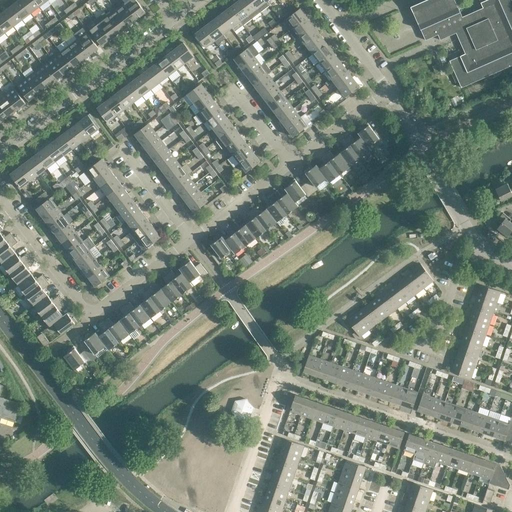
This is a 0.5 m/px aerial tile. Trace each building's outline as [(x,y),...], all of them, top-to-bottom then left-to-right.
[(31,13),(20,0),(18,0),(11,6),(22,20),(31,13)] [(39,7),(34,0),(20,0),(31,13),(39,7)] [(51,4),(47,0),(34,0),(39,7),(42,11),(51,4)] [(145,12),(136,0),(128,0),(124,3),(136,19),(145,12)] [(260,12),(251,0),(239,0),(238,1),(252,19),(260,12)] [(269,6),(266,2),(264,0),(251,0),(260,12),(269,6)] [(511,2),(511,0),(479,0),(483,8),(462,17),(454,0),(425,0),(410,7),(425,40),(438,35),(440,40),(456,33),(465,54),(449,61),(461,88),(511,65),(511,2)] [(252,19),(238,1),(230,7),(243,25),(252,19)] [(136,19),(124,3),(116,10),(128,26),(136,19)] [(22,20),(11,6),(3,12),(13,26),(22,20)] [(243,25),(230,7),(221,14),(232,28),(234,32),(243,25)] [(307,17),(300,8),(286,19),(293,28),(307,17)] [(128,26),(116,10),(107,16),(119,32),(128,26)] [(13,26),(3,12),(0,14),(0,26),(5,33),(13,26)] [(232,28),(221,14),(212,20),(223,34),(232,28)] [(119,32),(107,16),(99,23),(111,39),(119,32)] [(313,26),(307,17),(293,28),(289,31),(295,39),(299,36),(313,26)] [(226,38),(223,34),(212,20),(204,27),(214,41),(217,45),(226,38)] [(111,39),(99,23),(90,30),(102,46),(111,39)] [(320,34),(313,26),(299,36),(306,45),(320,34)] [(214,41),(204,27),(195,34),(206,48),(214,41)] [(98,48),(86,32),(77,39),(89,55),(98,48)] [(326,43),(320,34),(306,45),(312,54),(326,43)] [(89,55),(77,39),(69,45),(81,61),(89,55)] [(194,56),(183,42),(174,49),(185,63),(194,56)] [(333,52),(326,43),(312,54),(319,62),(333,52)] [(259,53),(253,44),(234,59),(240,67),(254,57),(259,53)] [(81,61),(69,45),(60,52),(72,68),(81,61)] [(185,63),(174,49),(166,56),(177,70),(185,63)] [(72,68),(60,52),(52,59),(64,74),(72,68)] [(339,60),(333,52),(319,62),(325,71),(339,60)] [(177,70),(166,56),(157,62),(168,76),(177,70)] [(261,65),(254,57),(240,67),(247,76),(261,65)] [(64,74),(52,59),(43,65),(55,81),(64,74)] [(346,69),(339,60),(325,71),(332,79),(346,69)] [(168,76),(157,62),(149,69),(159,83),(168,76)] [(265,62),(261,65),(247,76),(253,85),(268,74),(272,71),(265,62)] [(55,81),(43,65),(34,72),(46,88),(55,81)] [(159,83),(149,69),(140,75),(151,89),(159,83)] [(352,77),(346,69),(332,79),(338,88),(352,77)] [(46,88),(34,72),(26,78),(38,94),(46,88)] [(274,83),(268,74),(253,85),(260,93),(274,83)] [(151,89),(140,75),(131,82),(142,96),(151,89)] [(359,86),(352,77),(338,88),(345,97),(359,86)] [(38,94),(26,78),(17,85),(29,101),(38,94)] [(142,96),(131,82),(123,88),(134,102),(142,96)] [(208,92),(201,83),(187,94),(194,103),(208,92)] [(281,91),(274,83),(260,93),(266,102),(281,91)] [(13,87),(4,94),(17,110),(26,103),(13,87)] [(134,102),(123,88),(114,95),(125,109),(134,102)] [(287,100),(281,91),(266,102),(273,111),(287,100)] [(214,101),(208,92),(194,103),(200,112),(214,101)] [(17,110),(4,94),(0,97),(0,106),(8,117),(17,110)] [(125,109),(114,95),(106,101),(116,115),(125,109)] [(294,108),(287,100),(273,111),(279,119),(294,108)] [(116,115),(106,101),(97,108),(107,122),(116,115)] [(221,109),(214,101),(200,112),(196,115),(203,123),(207,120),(221,109)] [(172,112),(175,117),(179,114),(172,106),(169,108),(172,112)] [(300,117),(294,108),(279,119),(286,128),(300,117)] [(227,118),(221,109),(207,120),(213,129),(227,118)] [(88,115),(79,121),(90,136),(99,129),(88,115)] [(168,115),(161,120),(164,125),(172,120),(168,115)] [(307,126),(300,117),(286,128),(293,137),(307,126)] [(234,127),(227,118),(213,129),(220,137),(234,127)] [(90,136),(79,121),(70,128),(81,142),(90,136)] [(155,132),(148,123),(134,134),(141,143),(155,132)] [(374,131),(367,123),(362,127),(364,129),(358,133),(361,137),(368,147),(369,146),(371,150),(382,142),(381,141),(386,138),(379,127),(374,131)] [(240,135),(234,127),(220,137),(216,140),(222,149),(226,146),(240,135)] [(81,142),(70,128),(62,135),(73,149),(81,142)] [(162,141),(155,132),(141,143),(148,151),(162,141)] [(73,149),(62,135),(53,141),(64,155),(73,149)] [(247,144),(240,135),(226,146),(233,155),(247,144)] [(355,141),(350,135),(345,138),(361,158),(371,150),(369,146),(368,147),(361,137),(355,141)] [(361,158),(345,138),(341,142),(346,148),(340,153),(350,166),(361,158)] [(64,155),(53,141),(45,148),(55,162),(64,155)] [(168,149),(162,141),(148,151),(154,160),(168,149)] [(253,153),(247,144),(233,155),(239,163),(253,153)] [(60,167),(55,162),(45,148),(36,154),(47,168),(51,174),(60,167)] [(175,158),(168,149),(154,160),(161,169),(175,158)] [(334,157),(329,150),(324,154),(340,174),(350,166),(340,153),(334,157)] [(260,161),(253,153),(239,163),(246,172),(260,161)] [(47,168),(36,154),(27,161),(38,175),(47,168)] [(340,174),(324,154),(320,158),(325,164),(319,169),(326,178),(326,179),(329,183),(340,174)] [(181,167),(175,158),(161,169),(167,177),(181,167)] [(108,168),(102,159),(88,169),(94,178),(108,168)] [(38,175),(27,161),(19,167),(30,181),(38,175)] [(319,169),(316,165),(310,169),(309,167),(304,171),(310,179),(305,183),(313,193),(318,189),(316,186),(326,179),(326,178),(319,169)] [(30,181),(19,167),(10,174),(21,188),(30,181)] [(188,175),(181,167),(167,177),(174,186),(188,175)] [(115,176),(108,168),(94,178),(101,187),(115,176)] [(194,184),(188,175),(174,186),(180,194),(194,184)] [(121,185),(115,176),(101,187),(107,196),(121,185)] [(300,187),(294,179),(289,182),(291,184),(285,189),(287,193),(288,192),(295,202),(306,194),(308,197),(313,193),(305,183),(300,187)] [(511,189),(511,190),(507,183),(496,189),(495,187),(489,190),(493,197),(498,194),(501,200),(511,195),(511,189)] [(201,192),(194,184),(180,194),(187,203),(201,192)] [(128,193),(121,185),(107,196),(114,204),(128,193)] [(282,197),(277,190),(272,194),(287,214),(298,206),(295,202),(288,192),(287,193),(282,197)] [(208,201),(201,192),(187,203),(193,212),(208,201)] [(134,202),(128,193),(114,204),(120,213),(134,202)] [(31,194),(26,198),(29,203),(34,199),(31,194)] [(287,214),(272,194),(267,197),(272,204),(267,208),(277,222),(280,226),(285,222),(285,219),(283,217),(287,214)] [(57,207),(50,198),(36,209),(43,217),(57,207)] [(141,211),(134,202),(120,213),(127,221),(141,211)] [(261,213),(256,206),(251,210),(266,230),(277,222),(267,208),(261,213)] [(63,215),(57,207),(43,217),(49,226),(63,215)] [(266,230),(251,210),(246,213),(251,220),(246,224),(256,238),(266,230)] [(148,219),(141,211),(127,221),(133,230),(148,219)] [(498,220),(501,223),(497,228),(508,236),(511,230),(511,223),(509,221),(511,219),(503,213),(498,220)] [(70,224),(63,215),(49,226),(56,235),(70,224)] [(154,228),(148,219),(133,230),(140,239),(154,228)] [(240,229),(235,222),(230,226),(245,246),(256,238),(246,224),(240,229)] [(76,233),(70,224),(56,235),(62,243),(76,233)] [(245,246),(230,226),(225,229),(230,236),(225,240),(232,250),(235,254),(245,246)] [(161,237),(154,228),(140,239),(135,242),(143,252),(148,249),(147,247),(161,237)] [(0,247),(14,237),(10,232),(4,238),(0,232),(0,247)] [(83,241),(76,233),(62,243),(69,252),(83,241)] [(225,240),(222,236),(216,241),(215,239),(210,243),(216,251),(211,255),(219,265),(224,261),(222,258),(232,250),(225,240)] [(18,242),(14,237),(0,247),(0,260),(2,263),(15,253),(11,247),(18,242)] [(90,250),(83,241),(69,252),(75,260),(90,250)] [(262,247),(256,251),(260,256),(266,252),(262,247)] [(96,258),(90,250),(75,260),(82,269),(96,258)] [(20,258),(15,253),(2,263),(0,264),(0,269),(6,277),(10,274),(30,258),(26,253),(20,258)] [(253,262),(246,253),(239,259),(245,267),(253,262)] [(34,263),(30,258),(10,274),(18,284),(31,274),(27,268),(34,263)] [(103,267),(96,258),(82,269),(88,278),(103,267)] [(189,259),(186,260),(184,262),(185,264),(179,269),(182,273),(182,272),(190,282),(200,274),(202,277),(208,273),(200,263),(195,267),(189,259)] [(433,281),(421,264),(411,272),(424,288),(433,281)] [(109,276),(103,267),(88,278),(95,287),(109,276)] [(177,277),(171,270),(167,274),(182,294),(193,286),(190,282),(182,272),(182,273),(177,277)] [(424,288),(411,272),(402,278),(415,295),(424,288)] [(36,280),(31,274),(18,284),(26,295),(46,279),(42,274),(36,280)] [(182,294),(167,274),(162,277),(167,284),(161,288),(172,302),(182,294)] [(415,295),(402,278),(393,285),(406,302),(415,295)] [(50,284),(46,279),(26,295),(34,305),(47,295),(43,289),(50,284)] [(406,302),(393,285),(384,292),(397,309),(406,302)] [(501,291),(481,285),(477,296),(497,303),(501,291)] [(150,286),(146,290),(161,310),(172,302),(161,288),(156,293),(150,286)] [(161,310),(146,290),(141,293),(146,300),(140,304),(151,318),(161,310)] [(397,309),(384,292),(375,299),(387,316),(397,309)] [(52,301),(47,295),(34,305),(42,316),(62,300),(58,295),(52,301)] [(497,303),(477,296),(473,307),(493,314),(497,303)] [(387,316),(375,299),(366,306),(378,323),(387,316)] [(66,305),(62,300),(42,316),(50,326),(54,323),(53,323),(63,316),(59,310),(66,305)] [(129,302),(125,306),(140,326),(151,318),(140,304),(134,309),(129,302)] [(140,326),(125,306),(120,309),(125,316),(119,320),(130,334),(140,326)] [(378,323),(366,306),(357,313),(369,329),(378,323)] [(493,314),(473,307),(470,318),(489,324),(493,314)] [(71,319),(67,313),(63,316),(53,323),(54,323),(62,334),(77,322),(73,317),(71,319)] [(369,329),(357,313),(347,320),(360,337),(369,329)] [(113,325),(108,318),(104,322),(119,342),(130,334),(119,320),(113,325)] [(489,324),(470,318),(466,329),(486,335),(489,324)] [(119,342),(104,322),(99,325),(104,332),(98,336),(106,346),(105,346),(108,350),(119,342)] [(486,335),(466,329),(462,339),(482,346),(486,335)] [(98,336),(96,332),(90,337),(88,335),(83,339),(89,347),(84,351),(92,361),(97,357),(95,354),(105,346),(106,346),(98,336)] [(42,333),(37,337),(44,347),(50,343),(42,333)] [(482,346),(462,339),(459,350),(478,357),(482,346)] [(79,354),(73,346),(68,350),(70,352),(64,356),(74,370),(85,362),(87,365),(92,361),(84,351),(79,354)] [(478,357),(459,350),(455,361),(475,368),(478,357)] [(120,354),(115,358),(119,363),(124,359),(120,354)] [(320,359),(309,355),(303,371),(314,375),(320,359)] [(331,363),(320,359),(314,375),(325,379),(331,363)] [(475,368),(455,361),(451,372),(471,379),(475,368)] [(342,366),(331,363),(325,379),(336,382),(342,366)] [(352,370),(342,366),(336,382),(347,386),(352,370)] [(363,374),(352,370),(347,386),(358,390),(363,374)] [(374,377),(363,374),(358,390),(368,394),(374,377)] [(385,381),(374,377),(368,394),(380,397),(385,381)] [(396,385),(385,381),(380,397),(390,401),(396,385)] [(0,417),(14,422),(20,404),(0,397),(0,391),(2,385),(0,384),(0,417)] [(407,388),(396,385),(390,401),(401,405),(407,388)] [(418,392),(407,388),(401,405),(412,409),(418,392)] [(434,398),(423,394),(417,410),(428,414),(434,398)] [(306,399),(295,395),(290,411),(301,415),(306,399)] [(445,402),(434,398),(428,414),(439,418),(445,402)] [(253,408),(246,399),(236,402),(232,412),(239,420),(250,418),(253,408)] [(317,403),(306,399),(301,415),(312,419),(317,403)] [(455,405),(445,402),(439,418),(450,421),(455,405)] [(328,406),(317,403),(312,419),(323,422),(328,406)] [(466,409),(455,405),(450,421),(461,425),(466,409)] [(339,410),(328,406),(323,422),(333,426),(339,410)] [(477,413),(466,409),(461,425),(472,429),(477,413)] [(350,414),(339,410),(333,426),(344,430),(350,414)] [(488,416),(477,413),(472,429),(482,432),(488,416)] [(361,417),(350,414),(344,430),(355,434),(361,417)] [(499,420),(488,416),(482,432),(493,436),(499,420)] [(371,421),(361,417),(355,434),(366,437),(371,421)] [(510,424),(509,424),(499,420),(493,436),(504,440),(510,424)] [(382,425),(371,421),(366,437),(377,441),(382,425)] [(393,428),(382,425),(377,441),(388,445),(393,428)] [(404,432),(393,428),(388,445),(399,448),(404,432)] [(420,438),(409,434),(403,450),(415,454),(420,438)] [(431,441),(420,438),(415,454),(426,458),(431,441)] [(304,446),(285,439),(281,450),(300,457),(304,446)] [(315,446),(322,448),(324,442),(317,440),(315,446)] [(442,445),(431,441),(426,458),(424,463),(434,467),(436,461),(442,445)] [(453,449),(442,445),(436,461),(447,465),(453,449)] [(463,452),(453,449),(447,465),(458,469),(463,452)] [(300,457),(281,450),(277,461),(297,468),(300,457)] [(474,456),(463,452),(458,469),(469,472),(474,456)] [(485,460),(474,456),(469,472),(479,476),(485,460)] [(366,467),(346,460),(342,471),(362,478),(366,467)] [(496,464),(485,460),(479,476),(490,480),(491,480),(496,464)] [(297,468),(277,461),(273,472),(293,478),(297,468)] [(500,465),(496,464),(491,480),(490,480),(489,483),(508,489),(510,485),(500,465)] [(362,478),(342,471),(339,482),(358,489),(362,478)] [(293,478),(273,472),(270,482),(289,489),(293,478)] [(289,489),(270,482),(266,493),(286,500),(289,489)] [(358,489),(339,482),(335,493),(355,500),(358,489)] [(433,489),(413,483),(409,494),(429,501),(433,489)] [(494,491),(487,489),(483,500),(490,503),(494,491)] [(286,500),(266,493),(262,504),(282,511),(286,500)] [(355,500),(335,493),(331,504),(351,510),(355,500)] [(429,501),(409,494),(406,505),(425,511),(429,501)]
